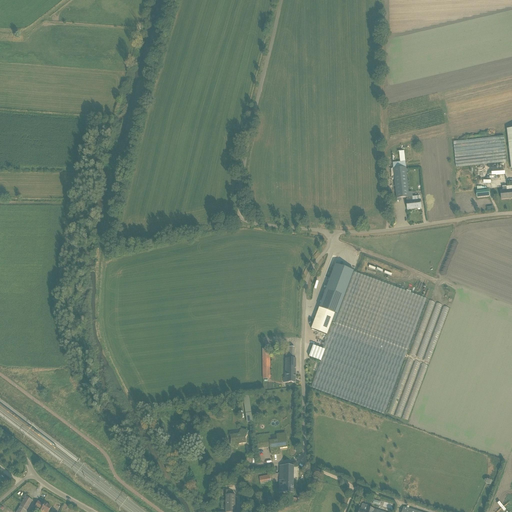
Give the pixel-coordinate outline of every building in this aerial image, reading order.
[(504,136),(454,142),(456,168),(507,162),(504,136)] [(421,208),(420,200),(420,196),(412,197),(412,192),(410,192),(410,194),(409,194),(406,168),(405,162),(404,151),(399,152),(400,162),(393,163),(393,169),(397,201),(401,200),(401,198),(406,198),(406,202),(407,210),(421,208)] [(500,191),(501,200),(511,198),(511,190),(507,191),(506,186),(502,187),(502,191),(500,191)] [(335,314),(338,315),(353,273),(354,272),(335,265),(335,266),(319,308),(335,314)] [(426,299),(354,273),(335,324),(331,323),(332,322),(335,314),(319,308),(311,330),(327,335),(329,330),(322,349),(313,346),(309,357),(321,362),(311,388),(384,415),(419,318),(426,299)] [(420,350),(433,301),(428,300),(414,348),(420,350)] [(270,349),(262,349),(263,379),(271,379),(270,349)] [(287,378),(287,383),(295,383),(296,359),(295,359),(295,355),(286,355),(285,378),(287,378)] [(394,415),(412,360),(408,359),(395,397),(393,397),(388,413),(394,415)] [(396,415),(401,417),(411,388),(410,387),(407,394),(405,399),(405,398),(402,407),(399,406),(396,415)] [(246,422),(253,422),(250,395),(243,396),(246,422)] [(412,401),(410,408),(407,407),(403,418),(408,420),(415,401),(412,401)] [(248,432),(241,429),(239,435),(233,436),(234,440),(231,446),(237,449),(239,444),(245,443),(245,439),(248,432)] [(270,442),(272,454),(280,453),(279,449),(287,448),(285,435),(277,436),(278,441),(270,442)] [(294,474),(294,466),(280,466),(280,481),(282,481),(282,494),(293,494),(294,478),(294,474)] [(267,476),(259,477),(261,485),(269,484),(267,476)] [(235,511),(235,495),(226,495),(225,511),(235,511)] [(25,511),(26,511),(32,501),(25,497),(19,507),(16,511),(25,511)] [(42,511),(48,511),(51,508),(44,504),(43,506),(41,505),(42,504),(38,502),(35,507),(40,510),(42,511)]
